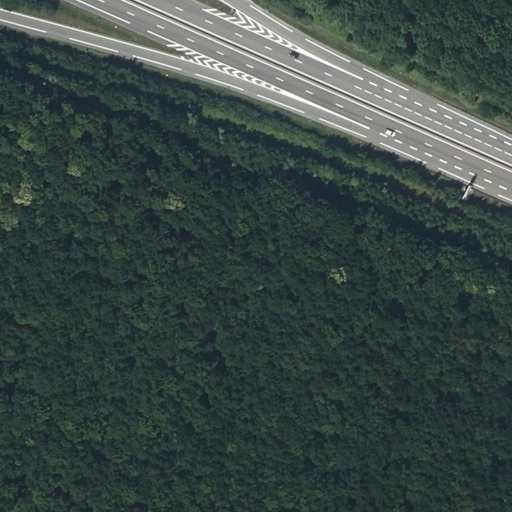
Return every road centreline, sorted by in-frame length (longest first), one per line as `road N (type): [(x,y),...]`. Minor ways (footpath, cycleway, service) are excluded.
road 1 (track): [(0,64),(224,160),(511,326)]
road 2 (track): [(511,234),(427,196),(0,50)]
road 3 (trunk): [(0,13),(192,66),(331,117),(373,119)]
road 4 (trunk): [(99,0),(373,119)]
road 5 (track): [(305,0),(511,108)]
road 6 (trunk): [(358,87),(159,0)]
road 7 (trunk): [(511,155),(358,87)]
road 8 (trunk): [(358,87),(334,60),(229,0)]
road 9 (trunk): [(373,119),(511,181)]
